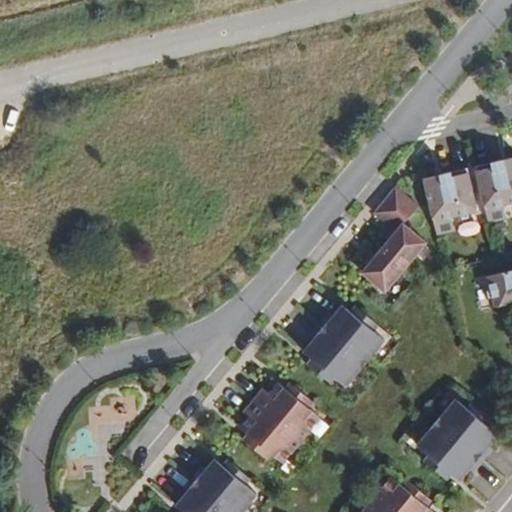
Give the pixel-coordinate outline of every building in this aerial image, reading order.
[(511,158),(476,166),(489,223),(507,219),(504,206),(511,203),(511,158)] [(468,168),(424,179),(438,235),(456,231),(452,218),(478,212),(468,168)] [(421,205),(398,185),(376,211),(398,230),(365,271),(388,290),(428,241),(406,222),(421,205)] [(511,270),(488,276),(495,307),(511,303),(511,270)] [(348,309),(374,330),(379,324),(353,303),(348,309)] [(347,385),(384,339),(374,330),(348,309),(342,304),(330,320),(325,316),(310,336),(314,339),(304,351),(310,356),(336,377),(347,385)] [(336,377),(310,356),(306,361),(331,383),(336,377)] [(289,381),(284,387),(310,408),(315,402),(289,381)] [(284,462),(321,417),(310,408),(284,387),(278,382),(269,393),(263,388),(244,411),(250,416),(241,427),(248,432),(273,454),(284,462)] [(456,397),(418,444),(429,452),(454,473),(460,478),(473,463),(477,467),(493,447),(489,444),(498,432),(492,427),(466,406),(456,397)] [(466,406),(492,427),(497,421),(471,400),(466,406)] [(273,454),(248,432),(243,438),(268,459),(273,454)] [(454,473),(429,452),(425,457),(450,478),(454,473)] [(226,458),(222,464),(248,485),(252,479),(226,458)] [(242,511),(258,494),(248,485),(222,464),(216,459),(206,471),(202,467),(183,490),(187,494),(177,505),(184,510),(185,511),(242,511)] [(392,475),(362,511),(432,511),(434,510),(428,505),(403,484),(392,475)] [(408,478),(403,484),(428,505),(433,499),(408,478)]
